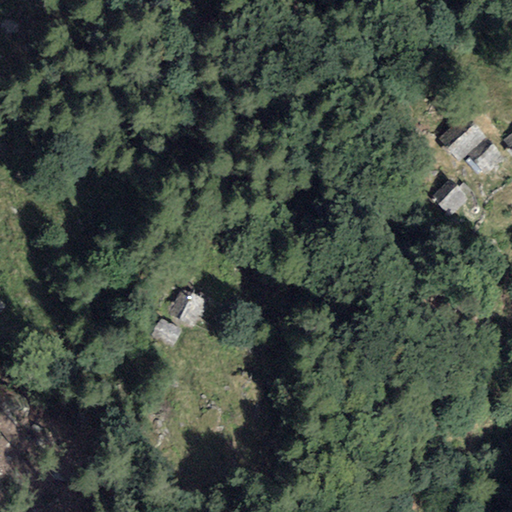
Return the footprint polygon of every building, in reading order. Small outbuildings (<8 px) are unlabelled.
[(483,140),(465,118),(439,139),(457,161),(467,153),(483,140)] [(511,128),(499,137),(511,154),(511,128)] [(485,174),(501,160),(483,140),(467,153),(485,174)] [(472,196),(451,176),(428,200),(448,219),(472,196)] [(201,305),(180,296),(172,317),(192,326),(201,305)] [(178,331),(160,323),(152,342),(170,350),(178,331)]
